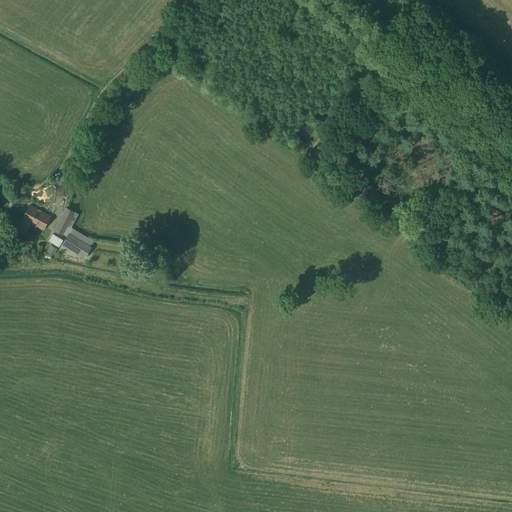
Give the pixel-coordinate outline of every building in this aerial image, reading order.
[(51,217),(29,205),(23,218),(16,231),(25,236),(31,224),(43,231),(51,217)] [(67,207),(54,231),(62,235),(63,234),(67,237),(68,236),(67,236),(79,214),(67,207)] [(90,245),(93,241),(73,228),(61,246),(65,248),(66,247),(85,258),(92,246),(90,245)] [(43,246),(37,243),(34,252),(40,254),(43,246)] [(50,245),(47,251),(53,255),(57,249),(50,245)]
